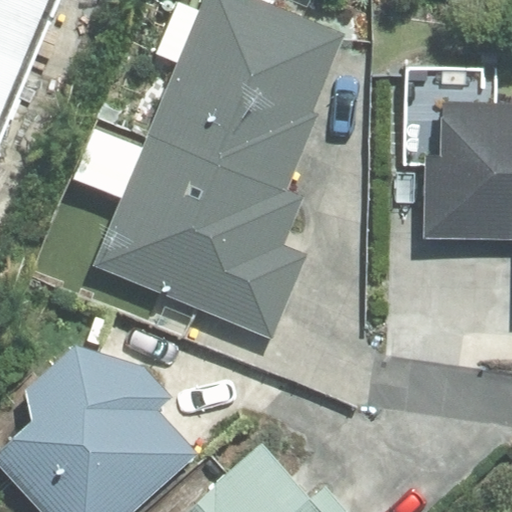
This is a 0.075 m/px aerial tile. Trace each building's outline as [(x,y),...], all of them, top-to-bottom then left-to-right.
[(0,0),(0,104),(42,0),(0,0)] [(306,101),(339,23),(283,0),(195,0),(90,254),(269,328),(301,247),(275,236),(296,186),(285,182),(307,129),(305,129),(315,104),(306,101)] [(511,230),(511,90),(434,90),(433,144),(421,144),(420,228),(511,230)] [(29,405),(0,430),(0,461),(45,511),(119,511),(193,446),(152,400),(166,387),(138,355),(70,332),(21,375),(29,405)] [(255,433),(167,511),(352,511),(320,477),(306,488),(255,433)]
